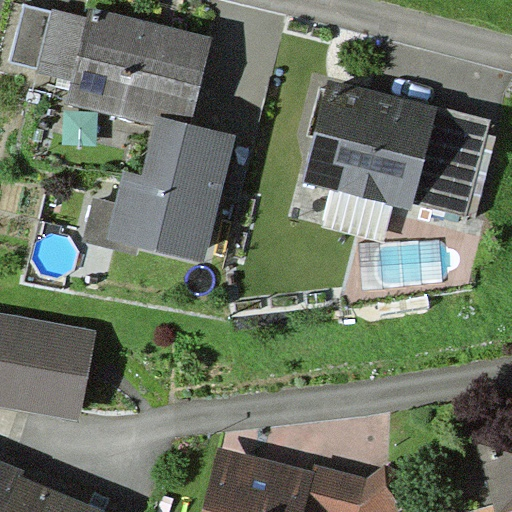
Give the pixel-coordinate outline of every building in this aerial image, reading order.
[(87,20),(25,5),(11,64),(38,70),(37,73),(73,82),(69,103),(157,127),(143,181),(122,177),(116,206),(106,251),(208,269),(234,140),(195,133),(215,43),(89,9),(87,20)] [(494,123),(332,82),(304,187),(414,215),(416,206),(469,220),(494,123)] [(88,341),(0,327),(0,403),(76,415),(88,341)] [(474,511),(511,511),(511,435),(481,443),(498,506),(474,511)] [(315,476),(218,450),(204,511),(406,511),(404,474),(385,468),(368,482),(317,469),(315,476)] [(86,511),(0,477),(0,511),(86,511)]
